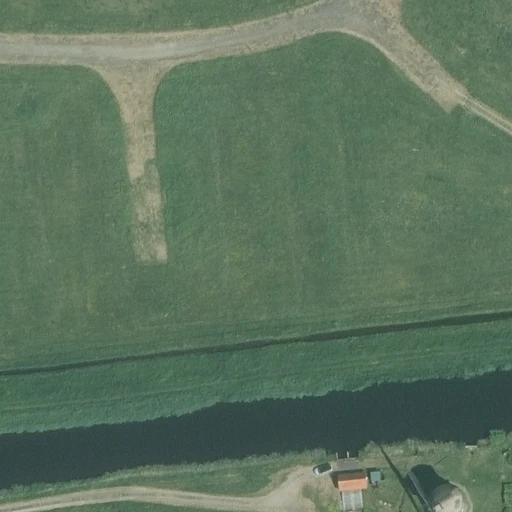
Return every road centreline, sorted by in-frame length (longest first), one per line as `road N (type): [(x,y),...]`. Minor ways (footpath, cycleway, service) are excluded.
road 1 (track): [(418,467),(301,475),(268,505),(102,493),(0,510)]
road 2 (track): [(0,51),(131,55),(287,27),(369,0)]
road 3 (track): [(131,55),(139,206)]
road 4 (track): [(349,11),(462,103)]
